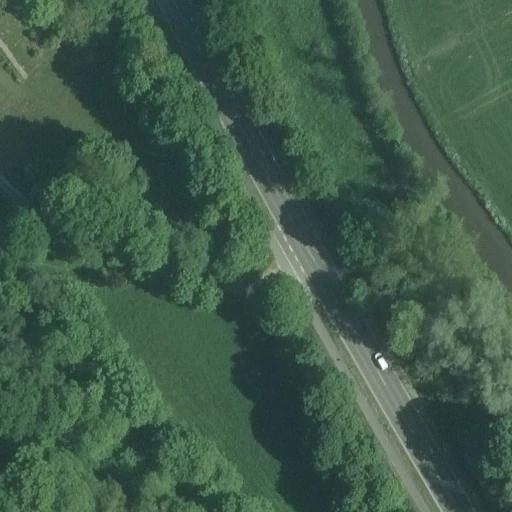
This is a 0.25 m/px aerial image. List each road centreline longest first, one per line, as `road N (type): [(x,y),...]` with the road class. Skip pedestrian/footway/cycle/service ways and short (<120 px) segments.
road 1 (primary): [(176,0),(314,260),(463,511)]
road 2 (track): [(0,176),(43,214),(225,286),(249,287),(314,260)]
